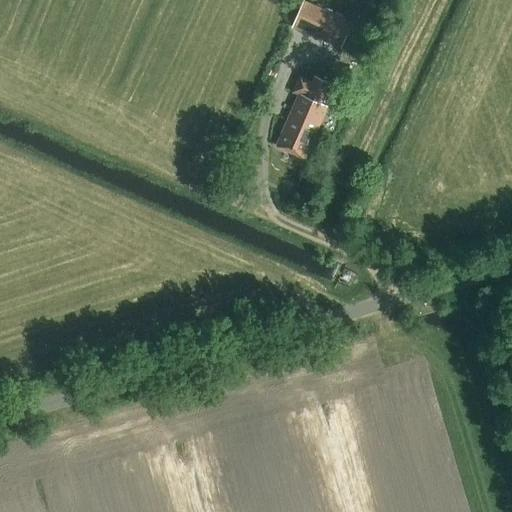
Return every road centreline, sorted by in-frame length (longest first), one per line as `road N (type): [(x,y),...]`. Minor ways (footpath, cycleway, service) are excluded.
road 1 (unclassified): [(511,262),(0,418)]
road 2 (track): [(399,296),(371,262),(286,224),(267,205),(260,158),(269,109)]
